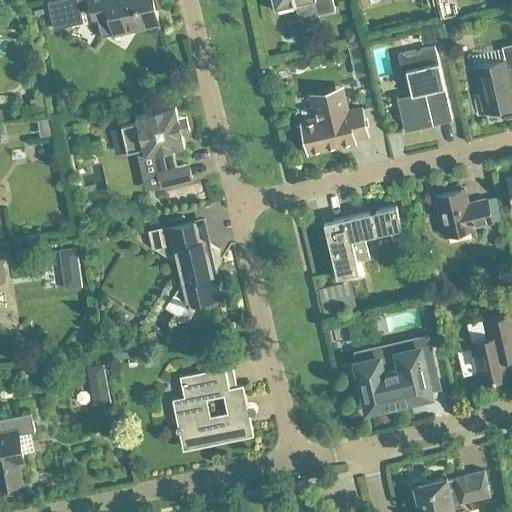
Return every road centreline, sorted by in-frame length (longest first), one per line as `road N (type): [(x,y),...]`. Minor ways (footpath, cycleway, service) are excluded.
road 1 (residential): [(235,204),(511,139)]
road 2 (residential): [(295,459),(235,204)]
road 3 (residential): [(295,459),(47,511)]
road 4 (residential): [(235,204),(189,0)]
road 5 (residential): [(511,408),(369,442)]
